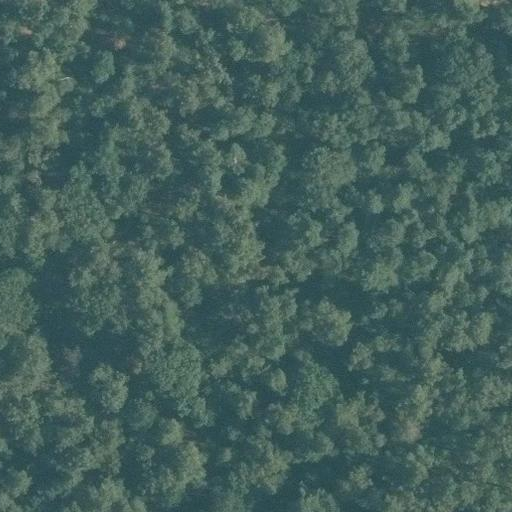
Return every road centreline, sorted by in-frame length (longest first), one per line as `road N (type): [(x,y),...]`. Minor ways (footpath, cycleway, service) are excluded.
road 1 (track): [(511,41),(0,36)]
road 2 (track): [(0,257),(63,285),(114,333),(254,511)]
